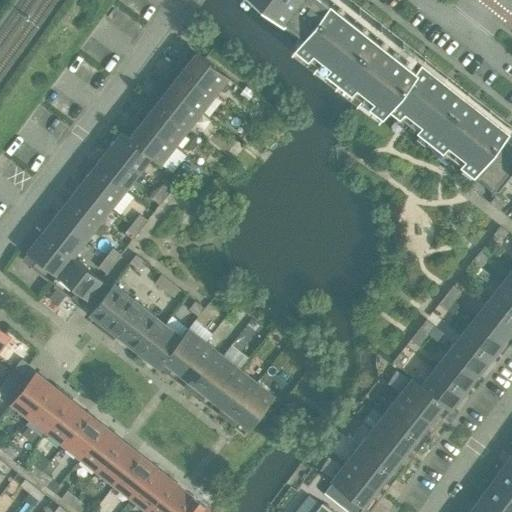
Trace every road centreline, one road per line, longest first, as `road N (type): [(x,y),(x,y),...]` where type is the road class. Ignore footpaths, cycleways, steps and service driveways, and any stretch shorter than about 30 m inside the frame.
road 1 (residential): [(185,0),(0,244)]
road 2 (residential): [(511,401),(426,511)]
